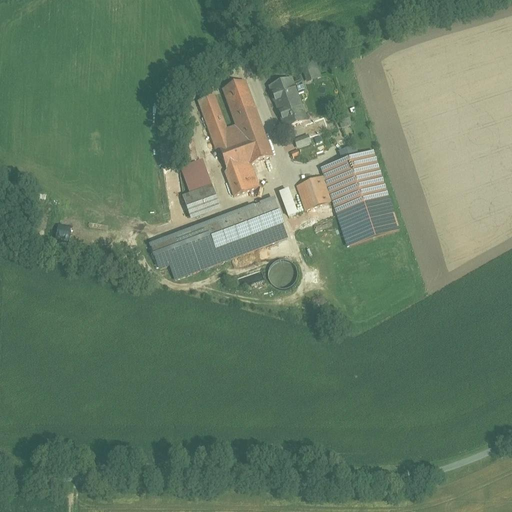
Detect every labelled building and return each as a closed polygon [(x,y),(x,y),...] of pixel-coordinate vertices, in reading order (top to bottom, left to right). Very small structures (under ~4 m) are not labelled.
[(315,60),(305,64),(310,76),(319,72),(315,60)] [(319,72),(310,76),(312,82),(321,78),(319,72)] [(292,81),(271,89),(276,102),(297,94),(292,81)] [(237,128),(228,131),(215,96),(198,103),(218,157),(222,156),(228,173),(225,174),(234,198),(260,189),(251,166),(273,158),(246,84),(224,92),(237,128)] [(297,94),(276,102),(278,108),(279,108),(281,114),(280,115),(286,130),(307,122),(297,94)] [(353,126),(349,114),(339,117),(343,129),(353,126)] [(318,121),(306,125),(311,137),(322,132),(318,121)] [(308,138),(296,142),(298,149),(311,144),(308,138)] [(193,142),(183,143),(188,165),(197,163),(193,142)] [(374,143),(326,160),(341,203),(389,187),(374,143)] [(204,167),(190,173),(195,188),(209,183),(204,167)] [(321,171),(294,180),(302,204),(303,204),(329,195),(321,172),(321,171)] [(212,188),(184,198),(189,215),(218,205),(212,188)] [(276,189),(153,235),(162,259),(200,245),(205,259),(290,228),(276,189)] [(96,246),(98,232),(61,227),(59,241),(96,246)] [(287,255),(283,254),(281,255),(278,255),(277,256),(276,257),(274,258),(273,259),(271,261),(270,263),(270,265),(269,266),(269,268),(269,269),(269,271),(269,272),(270,274),(271,277),(273,279),(274,280),(276,281),(278,282),(280,283),(282,284),(285,284),(287,283),(289,283),(290,282),(292,281),(293,280),(295,279),(296,277),(297,274),(298,273),(298,271),(298,270),(298,268),(298,266),(298,265),(297,264),(297,262),(296,261),(295,260),(294,259),(293,258),(291,257),(290,256),(289,255),(287,255)]
